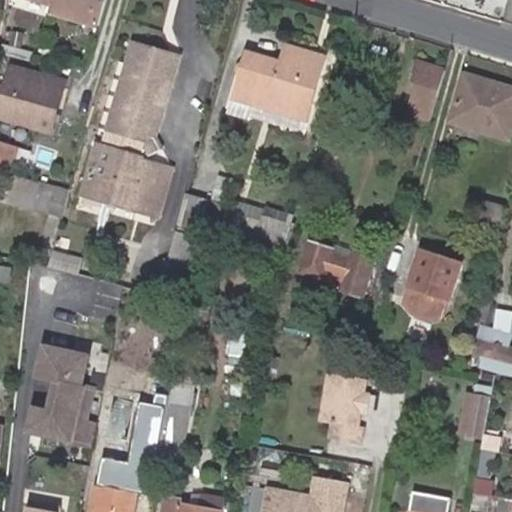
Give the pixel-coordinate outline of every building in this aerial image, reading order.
[(53,0),(52,3),(50,10),(97,25),(104,0),(53,0)] [(27,31),(15,29),(12,43),(24,46),(27,31)] [(145,133),(168,52),(134,42),(110,123),(145,133)] [(324,59),(287,48),(284,63),(245,52),(233,96),(281,111),(306,119),(324,59)] [(154,136),(178,54),(168,52),(145,133),(154,136)] [(406,119),(429,126),(446,68),(420,60),(407,96),(412,97),(406,119)] [(14,68),(1,118),(56,133),(70,84),(14,68)] [(511,116),(511,89),(463,74),(452,112),(480,120),(477,128),(506,136),(511,116)] [(281,111),(233,96),(230,105),(232,106),(279,119),(281,111)] [(452,112),(449,120),(477,128),(480,120),(452,112)] [(110,123),(104,146),(143,157),(142,158),(143,159),(144,154),(159,149),(154,136),(145,133),(110,123)] [(0,167),(9,170),(13,142),(0,140),(0,167)] [(104,146),(97,144),(83,193),(157,214),(171,167),(143,159),(142,158),(143,157),(104,146)] [(42,183),(0,171),(0,196),(36,206),(42,183)] [(63,214),(71,188),(58,184),(51,211),(63,214)] [(183,219),(208,228),(214,209),(216,201),(190,193),(183,219)] [(501,221),(505,206),(480,198),(476,213),(501,221)] [(260,221),(214,209),(208,228),(254,242),(260,221)] [(203,239),(177,230),(162,279),(189,286),(203,239)] [(372,261),(352,255),(350,261),(330,256),(331,250),(310,243),(301,273),(342,285),(340,292),(361,298),(372,261)] [(350,261),(352,255),(331,250),(330,256),(350,261)] [(52,251),(48,266),(78,273),(81,259),(52,251)] [(422,252),(407,300),(407,306),(415,317),(431,322),(445,318),(447,311),(461,263),(422,252)] [(383,292),(379,305),(390,307),(394,295),(383,292)] [(202,298),(196,321),(209,323),(214,301),(202,298)] [(390,307),(379,305),(374,322),(385,326),(390,307)] [(479,336),(504,344),(507,334),(482,327),(479,336)] [(199,347),(202,333),(190,330),(187,345),(199,347)] [(482,365),(511,374),(511,346),(504,344),(479,336),(474,351),(485,353),(482,365)] [(91,387),(80,385),(87,355),(43,345),(37,375),(55,380),(52,400),(43,398),(41,409),(34,408),(30,431),(88,444),(92,422),(84,421),(91,387)] [(365,379),(330,373),(322,421),(334,423),(331,438),(360,443),(362,428),(357,427),(365,379)] [(173,384),(153,380),(139,460),(158,464),(173,384)] [(484,435),(490,399),(470,395),(463,432),(484,435)] [(171,401),(160,461),(183,466),(194,405),(171,401)] [(499,441),(484,438),(482,446),(497,449),(499,441)] [(127,511),(131,492),(117,489),(119,476),(103,474),(100,486),(94,511),(127,511)] [(342,511),(347,485),(315,479),(312,498),(267,491),(263,511),(342,511)] [(491,485),(476,481),(474,492),(489,495),(491,485)] [(448,511),(451,497),(415,491),(410,511),(448,511)] [(133,511),(138,493),(131,492),(127,511),(133,511)] [(486,511),(489,495),(474,492),(472,502),(470,511),(486,511)] [(222,511),(224,500),(204,496),(201,508),(183,505),(185,498),(168,495),(165,511),(222,511)] [(496,511),(500,496),(489,495),(486,511),(496,511)] [(26,511),(59,511),(60,507),(28,502),(26,511)]
